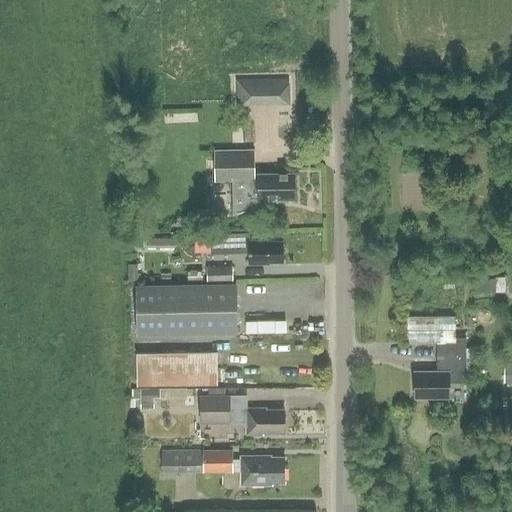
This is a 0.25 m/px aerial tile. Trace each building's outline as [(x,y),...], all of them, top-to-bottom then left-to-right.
[(255,103),(254,81),(243,81),(243,103),(255,103)] [(288,103),(287,81),(276,81),(276,103),(288,103)] [(199,110),(171,111),(171,119),(200,118),(199,110)] [(235,182),(236,215),(285,200),(298,200),(297,172),(258,173),(257,149),(216,150),(217,182),(235,182)] [(249,242),(249,234),(210,235),(210,253),(249,252),(249,264),(270,263),(270,262),(283,262),(283,243),(267,243),(267,241),(249,242)] [(132,245),(144,245),(144,237),(132,237),(132,245)] [(209,281),(234,280),(233,265),(208,266),(209,281)] [(136,285),(137,336),(238,334),(237,283),(136,285)] [(455,338),(455,317),(455,314),(407,315),(407,317),(406,317),(407,343),(437,343),(437,372),(415,372),(415,398),(449,398),(449,383),(466,383),(466,338),(455,338)] [(137,385),(218,384),(218,352),(137,354),(137,385)] [(209,389),(209,397),(225,396),(225,388),(209,389)] [(132,390),(132,399),(141,399),(141,408),(154,408),(154,397),(160,397),(163,399),(167,399),(167,389),(132,390)] [(200,397),(201,423),(230,422),(230,426),(247,426),(247,435),(264,435),(264,433),(285,433),(285,410),(267,410),(267,409),(247,409),(247,396),(225,396),(209,397),(200,397)] [(234,450),(160,452),(160,472),(202,471),(202,473),(241,473),(241,485),(273,485),(273,483),(285,483),(285,459),(272,459),(272,456),(241,456),(241,461),(234,461),(234,450)]
